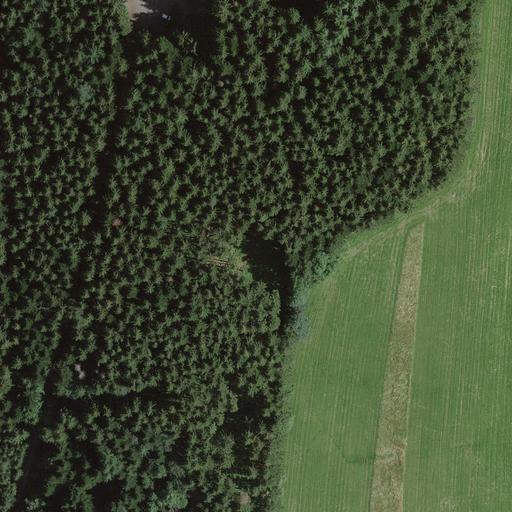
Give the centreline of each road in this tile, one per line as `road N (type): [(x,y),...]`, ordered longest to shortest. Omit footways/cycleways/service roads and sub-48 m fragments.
road 1 (track): [(138,12),(35,438)]
road 2 (track): [(480,0),(460,155),(437,184),(329,241)]
